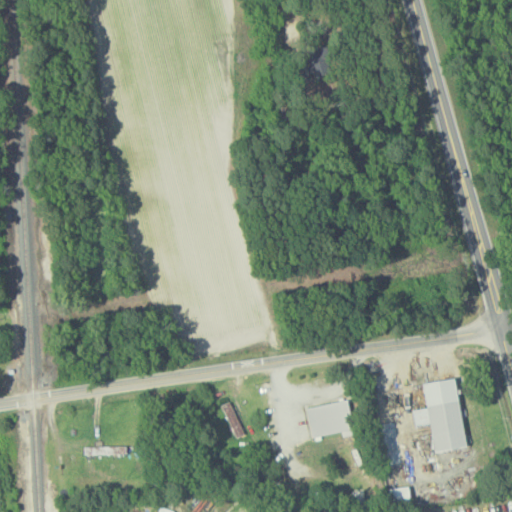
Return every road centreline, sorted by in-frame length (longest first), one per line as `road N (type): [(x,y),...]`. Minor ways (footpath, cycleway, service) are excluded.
road 1 (residential): [(0,403),(502,328)]
road 2 (primary): [(511,362),(412,0)]
